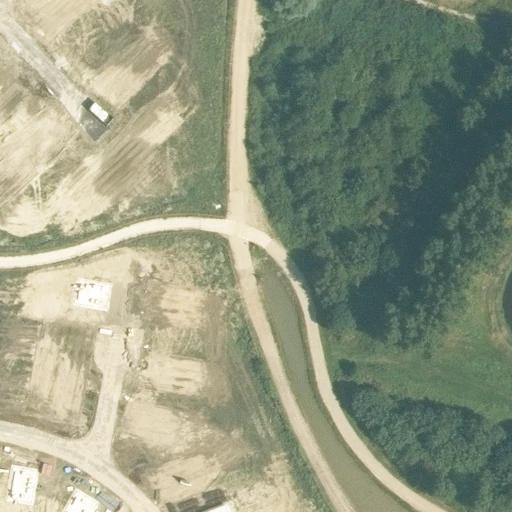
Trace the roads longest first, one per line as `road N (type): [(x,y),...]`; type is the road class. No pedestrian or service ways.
road 1 (residential): [(0,20),(86,125)]
road 2 (residential): [(97,470),(118,344)]
